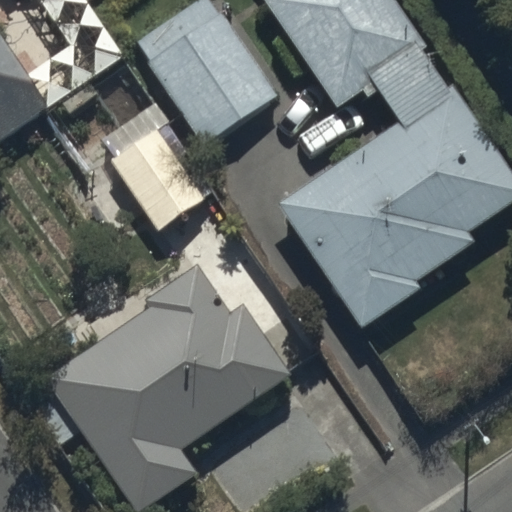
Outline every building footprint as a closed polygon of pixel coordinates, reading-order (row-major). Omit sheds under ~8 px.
[(240,172),(260,159),(238,126),(277,100),(210,0),(196,0),(135,41),(205,146),(217,138),(240,172)] [(265,0),(339,108),(363,91),(369,100),(381,92),(403,124),(280,207),(365,332),(424,292),(420,286),(479,246),(472,235),(511,207),(511,176),(392,0),(265,0)] [(0,137),(44,108),(0,40),(0,137)] [(159,133),(112,162),(158,234),(205,205),(159,133)] [(149,311),(46,381),(134,511),(148,511),(201,477),(185,452),(299,375),(251,305),(233,317),(201,270),(146,306),(149,311)]
